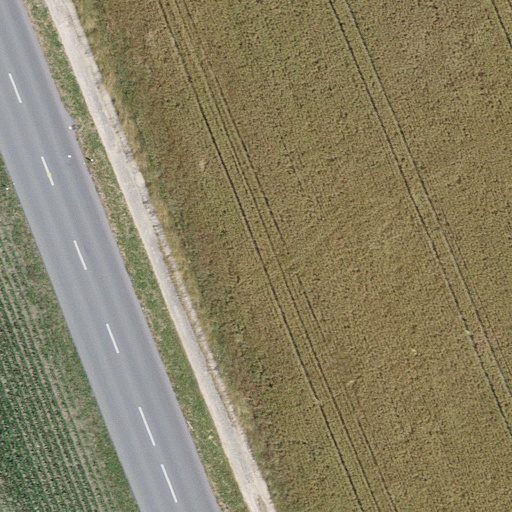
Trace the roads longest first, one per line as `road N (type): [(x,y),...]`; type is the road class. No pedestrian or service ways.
road 1 (track): [(265,511),(60,0)]
road 2 (secondary): [(0,58),(176,511)]
